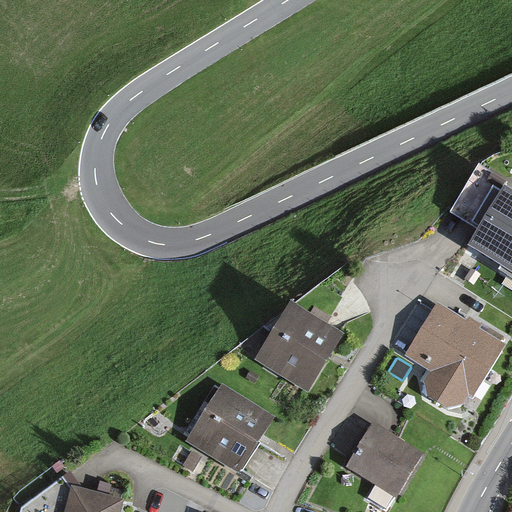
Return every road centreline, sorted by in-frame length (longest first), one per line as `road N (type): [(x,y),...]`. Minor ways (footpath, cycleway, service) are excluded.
road 1 (tertiary): [(511,90),(198,239),(153,243),(123,227),(101,198),(94,164),(103,131),(151,83),(286,0)]
road 2 (residential): [(278,511),(452,224)]
